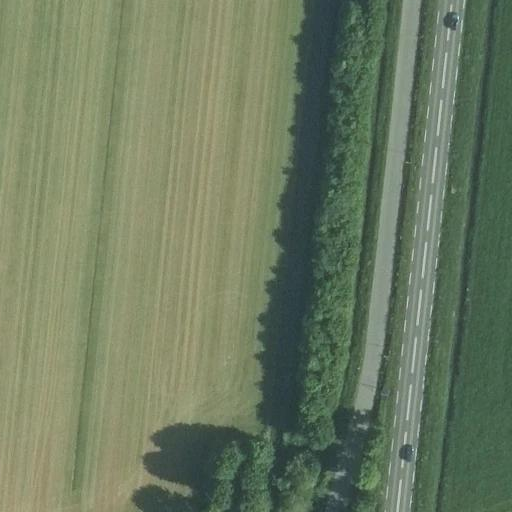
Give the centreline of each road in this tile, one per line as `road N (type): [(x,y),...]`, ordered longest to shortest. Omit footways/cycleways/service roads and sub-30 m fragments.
road 1 (unclassified): [(341,511),(370,353),(412,0)]
road 2 (secondary): [(396,511),(451,0)]
